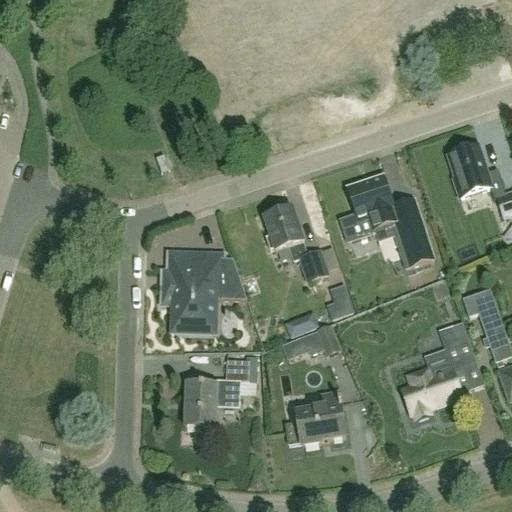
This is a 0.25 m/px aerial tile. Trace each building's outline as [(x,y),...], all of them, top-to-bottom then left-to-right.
[(219,0),(191,7),(201,42),(234,33),(225,0),(219,0)] [(252,42),(290,32),(282,0),(264,0),(243,5),(252,42)] [(237,47),(214,55),(226,89),(249,81),(237,47)] [(389,79),(399,113),(425,105),(416,72),(389,79)] [(450,161),(463,202),(492,192),(479,152),(450,161)] [(434,265),(414,205),(395,212),(386,182),(348,194),(356,220),(340,225),(348,248),(378,238),(377,234),(392,229),(406,274),(434,265)] [(504,225),(511,221),(511,196),(497,201),(504,225)] [(265,223),(271,241),(267,243),(271,255),(275,253),(277,257),(290,253),(294,266),(301,264),(308,287),(330,280),(322,255),(307,260),(303,248),(304,248),(293,213),(265,223)] [(220,302),(248,303),(234,263),(215,263),(215,264),(211,264),(211,261),(171,259),(170,279),(172,279),(172,286),(165,286),(164,307),(176,307),(175,326),(215,327),(216,297),(220,297),(220,302)] [(355,314),(345,286),(330,291),(335,304),(327,307),(332,323),(355,314)] [(504,365),(511,362),(511,355),(491,295),(464,304),(470,322),(480,319),(497,368),(498,368),(499,372),(505,370),(504,365)] [(320,328),(314,314),(285,325),(291,340),(320,328)] [(331,330),(317,337),(316,337),(327,362),(343,355),(332,329),(331,330)] [(407,380),(411,392),(403,395),(412,421),(416,420),(419,425),(429,421),(429,415),(463,403),(462,399),(453,373),(477,365),(468,341),(443,349),(445,355),(425,362),(428,373),(407,380)] [(189,389),(187,433),(217,434),(218,407),(240,408),(241,386),(249,387),(250,366),(228,365),(227,386),(215,385),(215,390),(189,389)] [(511,405),(511,372),(501,376),(500,377),(510,407),(511,405)] [(300,428),(286,430),(289,450),(303,448),(303,450),(322,447),(321,446),(346,442),(340,399),(323,401),(325,414),(298,418),(300,428)]
